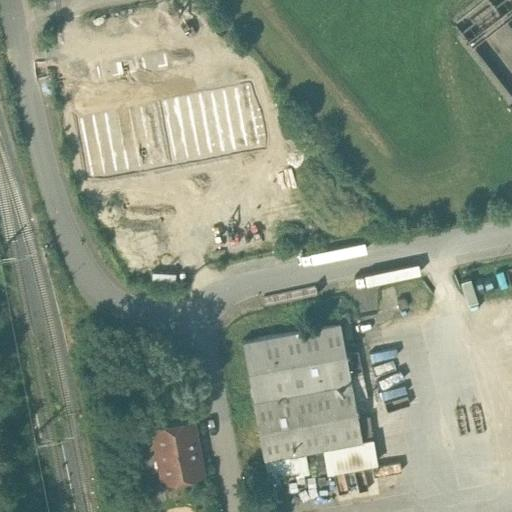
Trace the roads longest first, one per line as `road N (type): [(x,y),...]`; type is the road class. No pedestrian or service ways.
road 1 (residential): [(14,0),(76,254),(113,308),(145,316),(191,307)]
road 2 (residential): [(191,307),(511,231)]
road 3 (residential): [(191,307),(232,511)]
